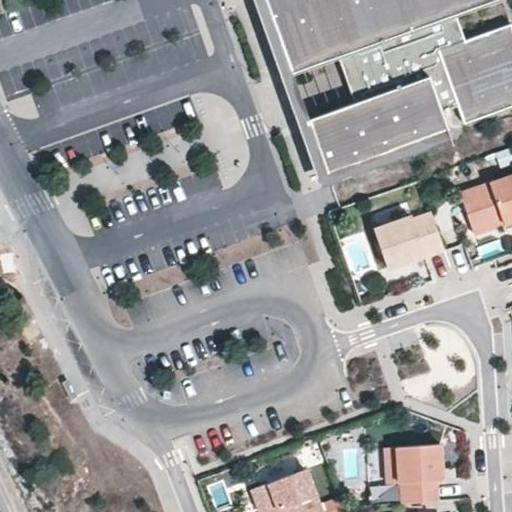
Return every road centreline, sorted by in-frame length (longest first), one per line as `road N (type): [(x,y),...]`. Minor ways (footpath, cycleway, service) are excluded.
road 1 (residential): [(171,460),(148,432),(0,135)]
road 2 (residential): [(498,511),(488,359),(469,317),(443,310),(314,350)]
